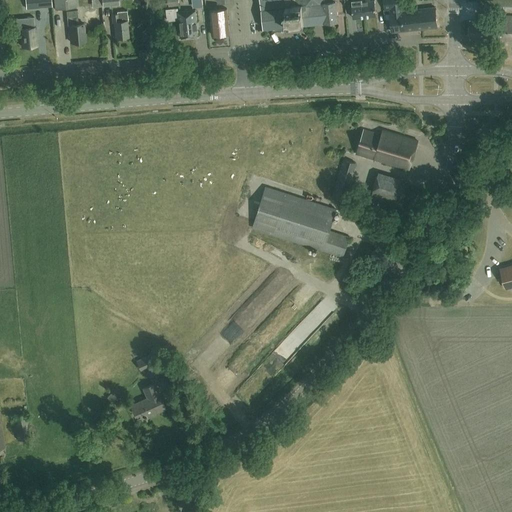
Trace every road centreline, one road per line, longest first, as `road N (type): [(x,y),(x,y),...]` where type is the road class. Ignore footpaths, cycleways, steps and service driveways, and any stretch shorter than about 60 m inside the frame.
road 1 (tertiary): [(43,507),(219,449),(298,393),(376,299),(444,191),(456,101)]
road 2 (secondary): [(0,115),(243,93)]
road 3 (unclassified): [(0,78),(242,55)]
road 4 (track): [(456,511),(376,299)]
road 5 (unclassified): [(242,55),(419,41)]
